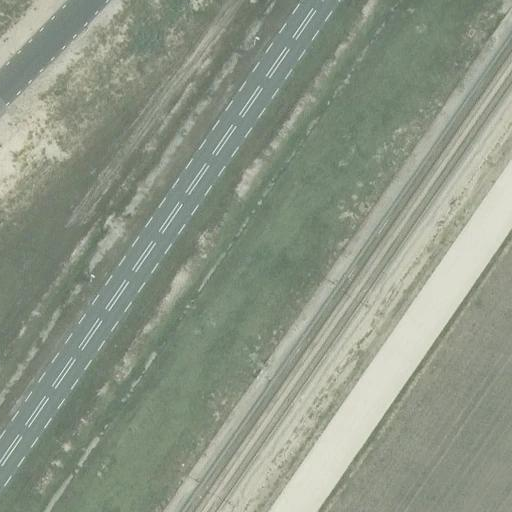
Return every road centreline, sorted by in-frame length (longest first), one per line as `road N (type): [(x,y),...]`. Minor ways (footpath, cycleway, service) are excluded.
road 1 (secondary): [(321,0),(0,466)]
road 2 (unclassified): [(381,511),(511,321)]
road 3 (unclassified): [(94,0),(0,95)]
